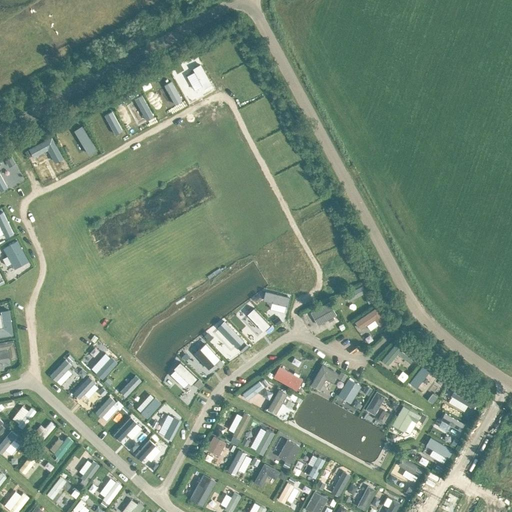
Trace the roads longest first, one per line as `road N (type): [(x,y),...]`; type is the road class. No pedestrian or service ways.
road 1 (unclassified): [(511,385),(417,310),(247,0)]
road 2 (unclassified): [(0,132),(241,0)]
